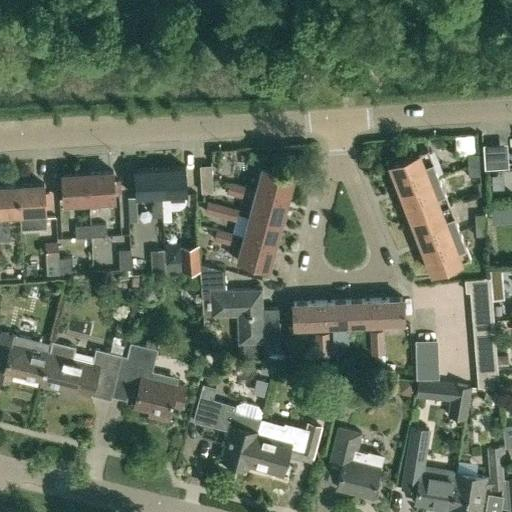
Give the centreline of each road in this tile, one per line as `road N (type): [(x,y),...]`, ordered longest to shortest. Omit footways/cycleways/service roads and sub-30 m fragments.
road 1 (residential): [(0,138),(337,119)]
road 2 (residential): [(379,260),(370,274),(346,278),(318,276),(308,260),(337,119)]
road 3 (residential): [(337,119),(511,108)]
road 4 (residential): [(160,510),(0,474)]
road 5 (residential): [(379,260),(337,119)]
